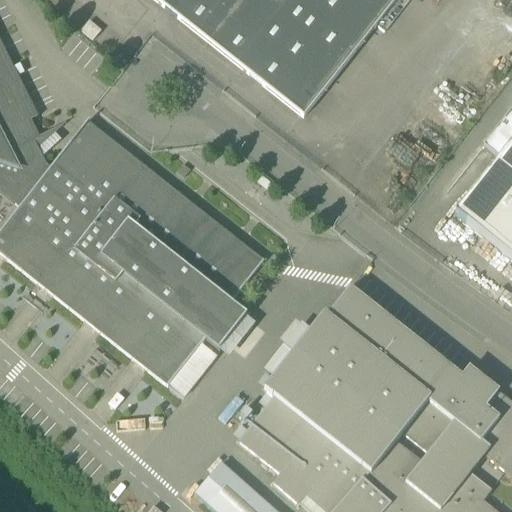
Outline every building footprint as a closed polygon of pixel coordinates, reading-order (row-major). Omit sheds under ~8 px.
[(150,0),(303,120),(398,0),(150,0)] [(81,33),(92,43),(100,34),(88,24),(81,33)] [(0,143),(14,171),(0,166),(0,191),(1,192),(0,192),(0,195),(18,210),(49,172),(43,168),(32,146),(39,143),(29,124),(36,120),(0,47),(0,143)] [(511,112),(482,150),(498,162),(453,219),(511,264),(511,112)] [(86,125),(49,172),(18,210),(0,233),(0,257),(167,390),(168,389),(200,348),(204,343),(218,354),(218,353),(244,320),(245,320),(229,307),(263,265),(86,125)] [(0,166),(14,171),(0,143),(0,166)] [(488,511),(481,506),(490,494),(468,477),(483,459),(511,482),(511,408),(509,411),(502,405),(496,412),(489,407),(497,397),(460,368),(453,377),(348,293),(325,322),(321,319),(309,334),(272,381),(262,394),(272,402),(237,446),(279,480),(272,488),(297,509),(305,500),(317,511),(488,511)] [(244,320),(218,353),(228,361),(254,328),(244,320)] [(272,381),(309,334),(300,327),(263,374),(272,381)] [(215,360),(200,348),(168,389),(183,401),(215,360)] [(193,497),(209,511),(270,511),(220,467),(193,497)] [(317,511),(305,500),(297,509),(299,511),(317,511)]
